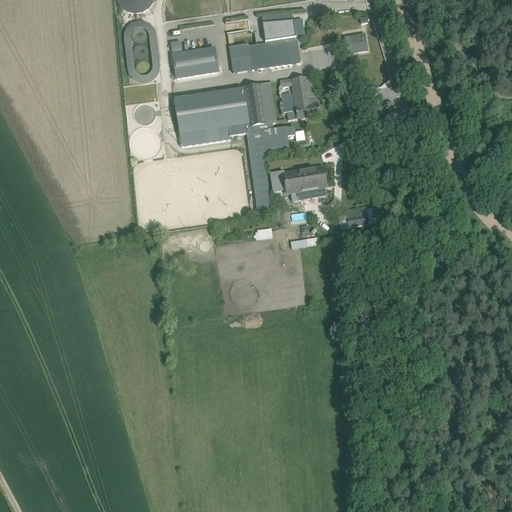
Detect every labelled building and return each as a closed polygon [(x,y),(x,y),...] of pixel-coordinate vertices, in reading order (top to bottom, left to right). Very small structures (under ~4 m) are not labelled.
[(153,0),(116,0),(117,15),(154,13),(153,0)] [(130,22),(123,23),(131,88),(137,87),(130,22)] [(229,32),(243,31),(242,23),(234,24),(234,28),(228,28),(229,32)] [(363,45),(346,48),(348,58),(364,55),(363,45)] [(171,55),(173,81),(220,76),(218,62),(216,50),(171,55)] [(287,53),(260,58),(262,71),(289,67),(287,53)] [(229,57),(232,75),(252,72),(249,54),(229,57)] [(314,79),(291,83),(295,106),(303,104),(303,102),(317,100),(314,79)] [(273,86),(265,87),(270,121),(278,120),(278,118),(273,86)] [(244,91),(250,127),(250,130),(251,130),(271,127),(270,121),(265,87),(244,90),(244,91)] [(244,91),(174,102),(181,148),(230,140),(250,137),(249,130),(239,132),(238,129),(250,127),(244,91)] [(317,100),(303,102),(303,104),(295,106),(296,115),(297,122),(320,119),(319,107),(318,107),(317,100)] [(278,118),(278,120),(279,125),(297,122),(296,115),(278,118)] [(271,127),(251,130),(252,136),(272,133),(271,127)] [(323,171),(307,174),(310,193),(326,190),(323,171)] [(307,174),(284,178),(287,197),(310,193),(307,174)] [(366,214),(346,216),(348,231),(368,228),(366,214)] [(273,240),(271,230),(254,233),(256,243),(273,240)] [(316,240),(290,244),(291,251),(317,247),(316,240)]
